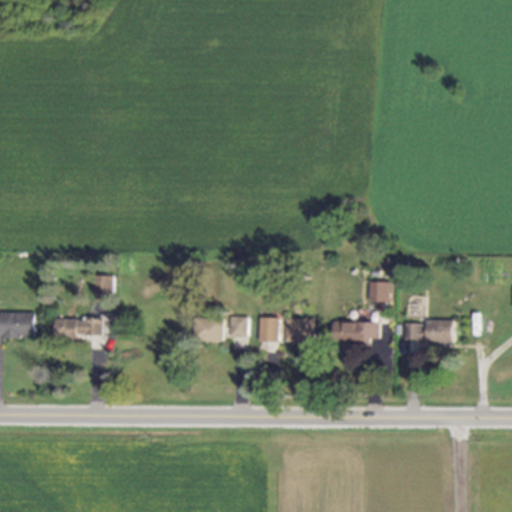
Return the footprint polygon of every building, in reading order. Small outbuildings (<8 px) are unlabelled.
[(116,295),(116,276),(97,276),(96,294),(116,295)] [(370,302),(390,302),(391,282),(371,282),(370,302)] [(38,314),(0,313),(0,336),(38,337),(38,314)] [(249,338),(250,317),(232,317),(232,337),(249,338)] [(226,342),(226,318),(200,319),(200,342),(226,342)] [(281,319),(261,318),(261,342),(280,342),(281,319)] [(107,335),(106,319),(58,320),(58,340),(81,340),(81,336),(107,335)] [(317,320),(288,319),(287,342),(317,342),(317,320)] [(456,321),(426,321),(426,324),(406,323),(405,338),(429,339),(429,343),(455,343),(456,321)] [(381,322),(337,322),(337,344),(372,344),(372,339),(381,339),(381,322)]
